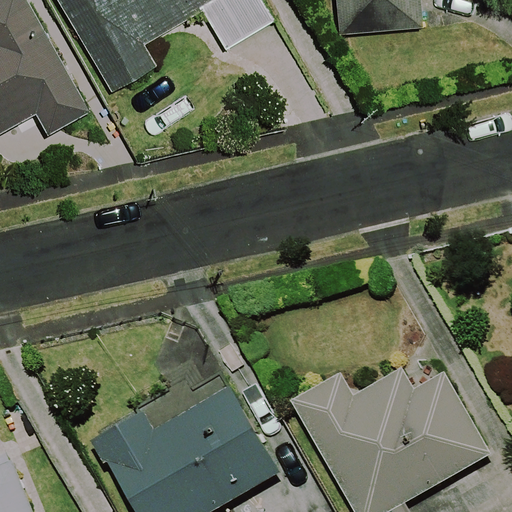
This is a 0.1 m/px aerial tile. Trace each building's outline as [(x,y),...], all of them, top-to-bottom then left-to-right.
[(88,113),(27,0),(0,0),(0,132),(36,113),(48,134),(88,113)] [(56,0),(112,93),(157,66),(144,44),(202,9),(226,49),(275,20),(262,0),(56,0)] [(335,0),(338,35),(423,27),(420,0),(335,0)] [(410,511),(404,501),(490,453),(444,371),(414,387),(402,365),(353,393),(341,371),(291,399),(354,511),(410,511)] [(210,511),(279,471),(227,385),(153,429),(142,409),(90,440),(104,462),(106,461),(136,511),(210,511)] [(0,463),(0,511),(32,511),(11,459),(0,463)]
